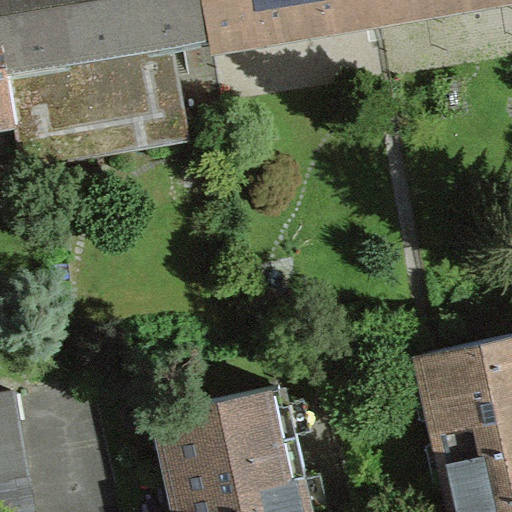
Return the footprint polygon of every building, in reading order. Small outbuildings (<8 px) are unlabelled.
[(209,21),(205,0),(0,0),(0,29),(14,113),(23,162),(188,134),(170,32),(210,26),(209,21)] [(335,0),(205,0),(209,21),(260,13),(263,31),(329,20),(325,2),(335,0)] [(0,115),(14,113),(0,29),(0,115)] [(511,511),(511,333),(422,354),(457,511),(511,511)] [(158,408),(180,511),(307,511),(299,475),(306,473),(302,453),(296,428),(289,429),(279,382),(158,408)] [(0,511),(31,511),(11,388),(0,390),(0,511)]
